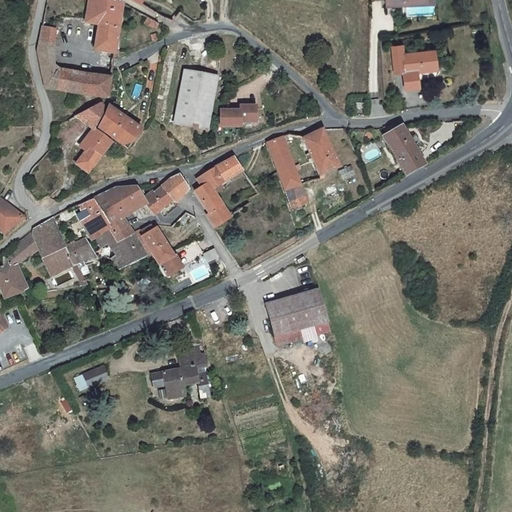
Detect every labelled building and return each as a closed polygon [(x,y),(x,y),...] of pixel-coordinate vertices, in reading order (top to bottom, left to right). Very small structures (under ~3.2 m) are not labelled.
[(123,3),(116,2),(90,1),(87,19),(87,20),(99,20),(99,15),(122,15),(123,3)] [(99,15),(99,20),(95,49),(116,53),(122,15),(99,15)] [(51,28),(41,27),(37,45),(54,45),(54,29),(51,28)] [(54,45),(37,45),(35,52),(44,89),(76,93),(79,72),(61,67),(55,63),(55,56),(54,45)] [(416,80),(420,79),(417,53),(402,55),(401,47),(390,48),(392,64),(400,64),(403,88),(417,87),(416,80)] [(176,122),(210,128),(219,75),(184,69),(176,122)] [(111,77),(79,72),(76,93),(108,97),(111,77)] [(83,110),(73,116),(95,131),(102,115),(104,111),(104,106),(102,105),(100,104),(97,105),(92,107),(83,110)] [(128,149),(142,128),(109,106),(99,130),(128,149)] [(223,108),(220,124),(240,128),(241,123),(256,126),(259,110),(244,107),(243,112),(223,108)] [(393,156),(404,176),(424,165),(401,126),(386,135),(396,153),(393,156)] [(337,167),(321,129),(304,135),(313,155),(309,158),(319,181),(323,179),(321,174),(337,167)] [(91,149),(101,135),(96,131),(86,147),(91,149)] [(88,173),(112,142),(101,135),(91,149),(86,147),(75,164),(88,173)] [(284,135),(268,141),(284,190),(299,185),(284,135)] [(206,173),(198,179),(201,186),(195,193),(208,213),(206,216),(215,227),(231,214),(208,189),(242,171),(235,158),(227,161),(217,167),(206,173)] [(349,167),(337,172),(341,180),(352,175),(349,167)] [(172,178),(162,185),(171,198),(174,200),(178,198),(182,195),(186,191),(189,186),(179,174),(173,177),(172,178)] [(93,198),(96,204),(97,204),(113,230),(114,231),(118,239),(133,233),(122,217),(145,203),(150,211),(156,215),(164,210),(174,200),(171,198),(162,185),(146,199),(136,186),(115,187),(111,189),(93,198)] [(299,185),(284,190),(291,209),(306,204),(299,185)] [(96,204),(93,198),(77,205),(80,211),(96,204)] [(24,218),(5,202),(0,199),(0,223),(6,218),(14,226),(24,218)] [(178,204),(174,200),(164,210),(168,215),(179,205),(178,204)] [(97,204),(96,204),(80,211),(81,212),(91,226),(85,230),(93,243),(106,235),(114,231),(113,230),(97,204)] [(6,218),(0,223),(0,228),(4,234),(14,226),(6,218)] [(73,266),(64,248),(53,218),(48,220),(31,232),(38,248),(52,276),(72,267),(73,266)] [(142,231),(136,232),(146,255),(147,255),(153,253),(157,264),(162,276),(180,268),(174,256),(157,229),(145,235),(142,231)] [(114,231),(106,235),(109,246),(116,243),(121,253),(113,258),(120,268),(135,260),(146,255),(136,232),(133,233),(118,239),(114,231)] [(2,254),(4,266),(11,263),(13,268),(38,248),(31,232),(2,254)] [(83,239),(64,248),(73,266),(77,265),(96,257),(88,246),(83,239)] [(218,255),(213,247),(203,253),(206,261),(218,255)] [(0,267),(0,288),(4,299),(29,290),(26,283),(21,285),(13,268),(11,263),(4,266),(0,267)] [(73,266),(72,267),(80,286),(86,284),(77,265),(73,266)] [(265,303),(276,343),(327,330),(315,290),(265,303)] [(0,331),(8,328),(1,310),(0,310),(0,331)] [(179,369),(150,377),(153,389),(166,385),(170,400),(186,396),(183,386),(197,382),(202,398),(211,395),(205,372),(196,373),(195,366),(206,364),(203,353),(198,354),(196,345),(174,350),(179,369)] [(101,371),(83,379),(88,390),(106,383),(101,371)]
